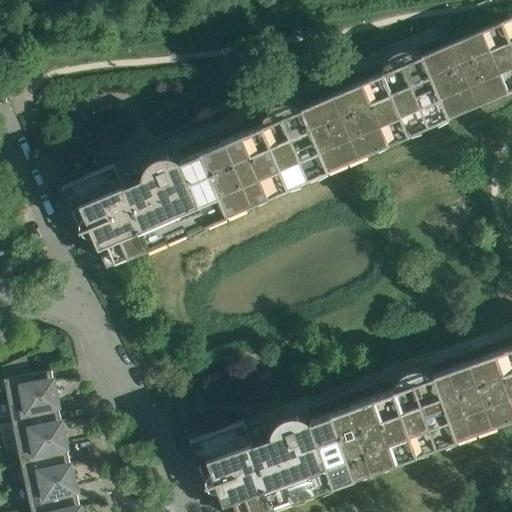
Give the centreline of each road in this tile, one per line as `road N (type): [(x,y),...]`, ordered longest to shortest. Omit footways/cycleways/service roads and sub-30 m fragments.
road 1 (residential): [(187,511),(152,431),(103,354)]
road 2 (residential): [(103,354),(105,432),(124,511)]
